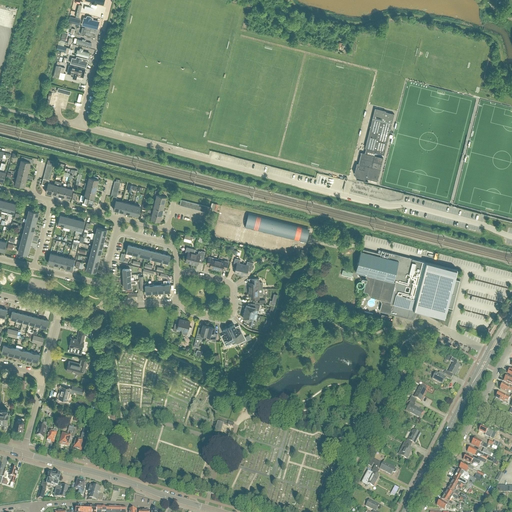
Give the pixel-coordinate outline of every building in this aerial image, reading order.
[(83,9),(98,13),(99,7),(85,3),(83,9)] [(72,23),(79,25),(81,19),(69,16),(68,22),(72,23)] [(99,29),(101,21),(84,17),(82,24),(99,29)] [(96,37),(98,31),(83,27),(81,33),(96,37)] [(94,39),(78,35),(76,41),(92,46),(94,39)] [(86,67),(87,61),(72,57),(71,63),(86,67)] [(67,73),(84,78),(86,69),(69,65),(67,73)] [(375,150),(374,152),(383,154),(391,123),(394,114),(385,111),(385,110),(375,108),(364,148),(375,150)] [(383,157),(361,152),(358,163),(356,163),(354,172),(356,178),(367,181),(368,178),(377,181),(378,176),(380,169),(383,157)] [(29,158),(22,156),(19,166),(29,168),(30,162),(28,161),(29,158)] [(19,166),(18,172),(27,174),(29,168),(19,166)] [(18,172),(16,178),(25,180),(27,174),(18,172)] [(89,177),(87,183),(97,185),(98,179),(89,177)] [(24,186),(25,180),(16,178),(15,184),(17,185),(24,186)] [(54,184),(52,193),(58,195),(60,186),(61,182),(55,180),(54,184)] [(48,183),(45,192),(52,193),(54,184),(48,183)] [(87,183),(86,189),(95,191),(97,185),(87,183)] [(58,195),(64,196),(66,187),(60,186),(58,195)] [(70,198),(72,189),(66,187),(64,196),(70,198)] [(86,189),(84,195),(94,197),(95,191),(86,189)] [(163,196),(164,193),(161,192),(159,192),(158,194),(156,194),(155,200),(164,203),(166,197),(163,196)] [(92,204),(94,197),(84,195),(82,201),(92,204)] [(1,210),(7,211),(10,202),(4,200),(1,210)] [(113,209),(120,211),(122,201),(116,200),(113,209)] [(155,200),(153,206),(163,209),(164,203),(155,200)] [(120,211),(126,212),(128,203),(122,201),(120,211)] [(16,203),(10,202),(7,211),(14,213),(16,203)] [(126,212),(132,214),(134,204),(128,203),(126,212)] [(140,206),(134,204),(132,214),(138,215),(140,206)] [(153,206),(152,210),(148,209),(147,211),(152,213),(152,212),(161,215),(163,209),(153,206)] [(29,209),(27,215),(37,218),(38,212),(29,209)] [(160,221),(161,215),(152,212),(152,213),(150,219),(160,221)] [(248,212),(244,227),(294,239),(294,238),(298,239),(298,240),(303,242),(307,227),(248,212)] [(27,215),(26,221),(35,224),(37,218),(27,215)] [(57,224),(63,226),(66,216),(60,215),(57,224)] [(63,226),(67,226),(70,227),(72,218),(66,216),(63,226)] [(70,227),(76,229),(78,219),(72,218),(70,227)] [(84,221),(78,219),(76,229),(82,230),(84,221)] [(26,221),(24,227),(33,230),(35,224),(26,221)] [(24,227),(22,233),(32,236),(33,230),(24,227)] [(97,227),(95,233),(105,235),(107,229),(97,227)] [(22,233),(21,239),(30,242),(32,236),(22,233)] [(95,233),(94,239),(103,241),(105,235),(95,233)] [(21,239),(19,246),(29,248),(30,242),(21,239)] [(94,239),(92,245),(102,247),(103,241),(94,239)] [(92,245),(91,251),(100,254),(102,247),(92,245)] [(18,252),(27,254),(29,248),(19,246),(18,252)] [(188,252),(185,261),(191,263),(194,253),(195,249),(186,246),(185,251),(188,252)] [(141,255),(144,256),(146,249),(140,248),(138,256),(141,256),(141,255)] [(392,313),(407,317),(408,317),(409,317),(410,317),(411,316),(412,315),(415,309),(417,310),(418,310),(419,310),(444,317),(446,310),(446,309),(446,308),(447,307),(452,309),(460,281),(454,279),(454,278),(455,277),(455,276),(456,269),(457,269),(412,258),(381,250),(380,253),(363,249),(362,251),(360,251),(355,271),(366,274),(365,277),(363,277),(362,277),(361,277),(361,278),(361,279),(361,280),(362,280),(365,281),(363,290),(367,291),(370,296),(379,298),(381,302),(379,310),(390,313),(391,313),(392,313)] [(197,264),(199,257),(203,258),(205,251),(201,250),(201,251),(199,250),(198,253),(194,253),(191,263),(197,264)] [(91,251),(89,257),(99,260),(100,254),(91,251)] [(153,259),(153,258),(156,259),(158,252),(152,251),(150,259),(153,259)] [(47,262),(53,264),(56,254),(50,253),(47,262)] [(53,264),(60,265),(62,256),(56,254),(53,264)] [(168,262),(170,255),(164,254),(162,262),(165,263),(165,262),(168,262)] [(60,265),(66,267),(68,257),(62,256),(60,265)] [(209,267),(216,269),(218,259),(212,258),(212,257),(209,256),(206,264),(210,265),(209,267)] [(66,267),(72,268),(74,259),(68,257),(66,267)] [(89,257),(88,263),(97,266),(99,260),(89,257)] [(235,258),(233,266),(236,267),(234,272),(240,274),(243,264),(239,263),(240,259),(235,258)] [(224,261),(218,259),(216,269),(222,270),(222,268),(226,269),(228,261),(224,260),(224,261)] [(246,265),(243,264),(240,274),(246,275),(247,270),(251,271),(253,262),(247,261),(246,265)] [(96,272),(97,266),(88,263),(86,270),(96,272)] [(122,268),(123,275),(131,274),(131,271),(130,272),(129,268),(130,265),(127,264),(126,268),(122,268)] [(248,282),(248,288),(262,288),(262,283),(262,282),(261,282),(259,282),(259,278),(250,278),(251,282),(248,282)] [(259,298),(259,294),(261,294),(262,294),(262,293),(262,288),(248,288),(248,295),(251,295),(251,298),(259,298)] [(246,305),(244,311),(257,314),(258,310),(260,305),(252,303),(251,306),(246,305)] [(408,317),(413,319),(417,310),(415,309),(412,315),(411,316),(410,317),(409,317),(408,317)] [(256,319),(257,314),(244,311),(243,318),(248,319),(247,323),(255,324),(256,319)] [(19,320),(22,321),(24,314),(18,313),(16,321),(18,321),(19,320)] [(31,323),(34,324),(36,317),(30,316),(28,324),(30,324),(31,323)] [(177,328),(182,330),(184,320),(179,318),(178,323),(175,323),(173,330),(176,331),(177,328)] [(48,320),(42,319),(40,327),(42,328),(43,326),(46,327),(48,320)] [(190,321),(184,320),(182,330),(181,332),(184,332),(184,334),(186,335),(189,335),(191,327),(189,326),(190,321)] [(203,334),(206,335),(209,326),(202,324),(201,329),(198,328),(196,338),(194,346),(198,347),(200,339),(202,339),(203,334)] [(244,337),(241,329),(237,331),(234,324),(228,327),(236,343),(236,344),(242,341),(243,343),(251,339),(249,334),(244,337)] [(215,328),(209,326),(206,335),(210,336),(209,340),(215,341),(217,333),(214,332),(215,328)] [(226,337),(222,338),(226,346),(232,343),(232,344),(236,343),(228,327),(222,330),(226,337)] [(70,346),(69,351),(80,354),(84,341),(83,341),(84,335),(86,335),(91,336),(92,332),(79,329),(78,333),(79,333),(77,339),(71,338),(69,346),(70,346)] [(1,352),(7,354),(10,346),(7,345),(7,346),(3,345),(1,352)] [(13,355),(19,357),(21,349),(19,348),(19,349),(15,348),(13,355)] [(25,358),(31,360),(33,352),(31,351),(31,352),(27,351),(25,358)] [(68,360),(66,370),(80,374),(81,371),(84,372),(87,361),(81,359),(80,363),(68,360)] [(448,373),(446,372),(445,374),(452,378),(453,376),(455,376),(460,366),(456,364),(458,361),(452,359),(450,362),(453,364),(448,373)] [(435,373),(432,379),(442,385),(445,378),(451,381),(452,378),(445,374),(444,375),(440,373),(439,375),(435,373)] [(3,374),(1,380),(8,380),(8,382),(14,383),(14,377),(3,374)] [(511,388),(502,384),(499,389),(507,393),(508,390),(511,391),(511,392),(511,388)] [(74,389),(62,386),(59,398),(67,400),(69,392),(73,393),(73,391),(82,393),(84,388),(75,385),(74,389)] [(420,386),(419,388),(414,398),(411,397),(410,399),(416,402),(417,399),(420,401),(425,391),(426,389),(425,387),(422,386),(420,386)] [(510,399),(498,393),(496,398),(504,402),(505,400),(508,402),(510,399)] [(416,402),(410,399),(409,402),(410,403),(409,405),(406,411),(420,418),(423,412),(413,407),(416,402)] [(41,409),(52,412),(54,407),(43,404),(41,409)] [(0,423),(1,423),(1,425),(5,425),(5,424),(6,424),(6,422),(7,422),(7,420),(7,419),(7,418),(7,417),(8,416),(9,414),(7,413),(7,412),(7,409),(2,409),(0,408),(0,423)] [(16,420),(15,430),(20,431),(20,429),(22,429),(24,421),(16,420)] [(218,436),(219,433),(220,434),(224,424),(217,422),(214,432),(216,432),(215,435),(218,436)] [(39,426),(37,435),(41,436),(40,437),(43,438),(46,428),(47,424),(43,423),(42,427),(39,426)] [(73,438),(76,429),(69,427),(66,436),(62,435),(62,436),(61,436),(61,439),(59,445),(60,445),(60,446),(61,446),(63,447),(63,446),(67,447),(68,444),(69,445),(70,440),(70,437),(73,438)] [(479,431),(485,435),(485,436),(490,439),(493,433),(481,427),(479,431)] [(56,437),(57,434),(58,434),(59,431),(57,431),(57,430),(54,429),(53,433),(49,432),(46,441),(47,441),(47,442),(48,442),(49,443),(50,443),(50,442),(53,443),(55,437),(56,437)] [(90,435),(90,432),(86,430),(85,434),(82,433),(80,440),(76,439),(76,440),(75,440),(74,442),(75,442),(73,449),(74,449),(74,450),(76,450),(77,450),(81,451),(82,448),(83,448),(84,445),(83,444),(83,442),(87,443),(90,435)] [(407,440),(406,443),(411,446),(413,443),(415,444),(420,434),(414,431),(409,441),(407,440)] [(487,446),(474,439),(471,445),(479,448),(480,446),(486,449),(487,446)] [(401,456),(407,459),(412,449),(410,448),(411,446),(406,443),(404,445),(406,446),(401,456)] [(483,455),(482,454),(470,447),(467,452),(477,457),(478,455),(481,456),(480,456),(482,457),(483,455)] [(492,454),(483,450),(482,453),(495,460),(497,457),(492,454)] [(473,465),(474,464),(475,464),(475,463),(479,465),(480,463),(477,461),(470,457),(470,458),(466,455),(463,460),(473,465)] [(375,465),(372,471),(378,474),(379,471),(378,470),(379,467),(381,463),(372,459),(368,466),(371,467),(373,464),(375,465)] [(383,463),(380,470),(391,476),(393,473),(394,473),(395,473),(396,471),(396,470),(394,469),(395,469),(383,463)] [(468,470),(471,471),(472,472),(473,470),(462,463),(459,468),(466,472),(468,470)] [(17,470),(12,468),(11,469),(10,469),(8,475),(10,475),(9,479),(10,481),(11,481),(9,487),(12,488),(13,488),(17,472),(17,470)] [(39,487),(43,472),(31,469),(27,484),(39,487)] [(372,471),(371,473),(367,471),(361,484),(366,486),(367,484),(373,487),(378,477),(376,476),(378,474),(372,471)] [(458,471),(455,475),(462,479),(467,481),(469,477),(468,476),(458,471)] [(478,471),(474,478),(480,482),(484,475),(478,471)] [(55,497),(58,487),(60,476),(56,475),(56,476),(49,475),(47,486),(56,488),(54,497),(55,497)] [(468,484),(461,480),(462,479),(455,475),(453,480),(465,486),(466,487),(468,484)] [(452,481),(450,485),(457,489),(460,491),(461,489),(463,490),(464,488),(463,487),(452,481)] [(78,482),(77,484),(75,490),(79,491),(78,495),(83,497),(84,492),(84,490),(85,487),(84,487),(84,484),(78,482)] [(91,501),(92,499),(95,487),(91,486),(88,485),(86,492),(89,492),(88,498),(88,501),(91,501)] [(456,492),(457,489),(450,485),(447,490),(458,496),(459,493),(456,492)] [(60,488),(58,487),(55,497),(58,498),(58,497),(66,499),(69,488),(60,486),(60,488)] [(100,488),(95,487),(92,499),(97,500),(97,501),(102,501),(104,496),(99,495),(100,488)] [(5,489),(1,488),(0,492),(0,494),(3,496),(2,501),(6,502),(8,493),(4,492),(5,489)] [(40,490),(37,499),(43,499),(45,491),(40,490)] [(458,498),(456,497),(446,491),(446,492),(445,492),(443,495),(450,500),(452,497),(457,500),(458,498)] [(449,502),(450,500),(443,495),(441,498),(442,498),(441,500),(451,506),(452,504),(449,502)] [(373,511),(372,511),(376,511),(379,506),(369,500),(366,507),(373,511)] [(447,505),(440,501),(437,506),(444,510),(446,508),(449,510),(451,508),(447,505)]
